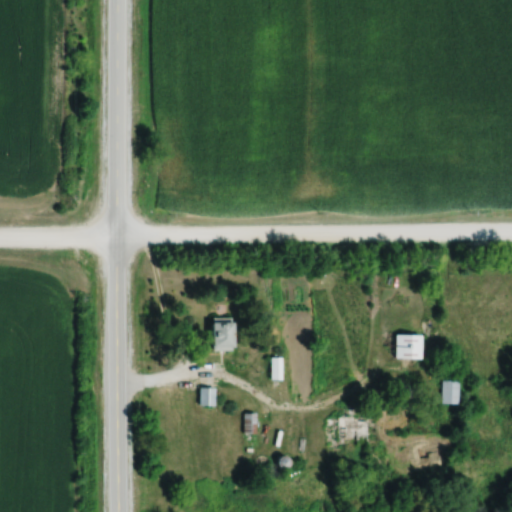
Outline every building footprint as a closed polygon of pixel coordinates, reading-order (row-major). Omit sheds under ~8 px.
[(233,317),(211,317),(211,350),(233,350),(233,317)] [(395,357),(420,357),(420,334),(395,334),(395,357)] [(280,379),(281,357),(270,357),(270,379),(280,379)] [(458,403),(458,380),(441,380),(441,403),(458,403)] [(200,405),(213,405),(213,387),(200,387),(200,405)] [(255,413),(244,413),(243,432),(254,433),(255,413)] [(369,443),(369,423),(338,423),(338,443),(369,443)]
